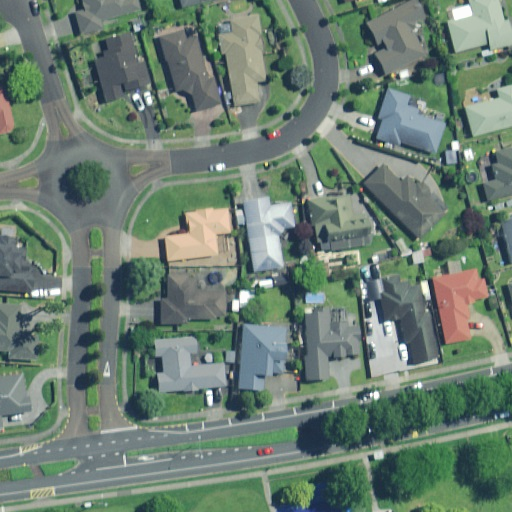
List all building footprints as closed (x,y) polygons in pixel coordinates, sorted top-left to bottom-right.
[(81,0),(84,11),(75,13),(80,35),(102,29),(100,21),(140,11),(137,0),(81,0)] [(418,27),(416,22),(425,18),(416,0),(367,24),(380,51),(374,54),(385,76),(424,57),(411,30),(418,27)] [(495,0),(494,1),(493,0),(467,0),(468,3),(447,8),(450,20),(446,21),(455,53),(488,44),(490,50),(511,44),(511,34),(509,23),(504,24),(498,0),(495,0)] [(268,80),(258,17),(230,21),(232,35),(218,37),(221,55),(226,54),(234,107),(259,103),(256,82),(268,80)] [(190,38),(187,30),(159,39),(177,94),(190,90),(197,112),(220,105),(212,78),(209,79),(195,36),(190,38)] [(137,63),(129,34),(105,40),(107,50),(103,58),(94,61),(105,103),(122,98),(121,92),(151,84),(145,61),(137,63)] [(511,85),(496,90),(499,99),(464,108),(471,137),(511,125),(511,85)] [(0,87),(0,134),(14,131),(3,87),(0,87)] [(410,97),(388,89),(378,118),(383,119),(376,139),(398,146),(399,142),(436,154),(445,124),(417,115),(418,110),(407,106),(410,97)] [(511,147),(494,153),(497,164),(491,165),(495,181),(483,184),(487,201),(511,194),(511,147)] [(411,174),(402,183),(384,164),(364,184),(418,239),(447,211),(411,174)] [(353,213),(350,194),(307,201),(311,225),(314,225),(317,243),(370,235),(366,211),(353,213)] [(270,207),(269,199),(243,203),(253,272),(283,268),(277,229),(293,227),(290,204),(270,207)] [(230,233),(227,209),(185,214),(187,235),(164,237),(167,261),(217,255),(214,235),(230,233)] [(511,216),(499,220),(510,263),(511,262),(511,216)] [(22,240),(0,238),(0,290),(31,294),(34,262),(21,261),(22,240)] [(401,239),(394,243),(403,256),(409,251),(401,239)] [(475,304),(474,300),(487,297),(483,279),(478,280),(476,269),(431,279),(445,344),(469,339),(465,318),(468,318),(465,306),(475,304)] [(196,275),(166,274),(166,299),(160,299),(159,324),(186,324),(186,319),(215,320),(216,317),(225,317),(225,291),(196,290),(196,275)] [(407,281),(398,283),(396,276),(375,281),(383,322),(399,319),(405,344),(409,344),(413,364),(437,359),(427,313),(424,314),(418,284),(408,286),(407,281)] [(255,308),(254,291),(240,291),(240,309),(255,308)] [(18,336),(20,306),(0,304),(0,350),(8,351),(7,359),(35,360),(36,337),(18,336)] [(343,359),(343,357),(359,356),(357,325),(346,326),(346,321),(331,321),(330,309),(305,310),(307,352),(305,352),(306,381),(329,380),(328,360),(343,359)] [(285,328),(243,325),(239,389),(262,391),(263,373),(282,374),(285,328)] [(197,353),(196,338),(153,341),(154,357),(161,357),(162,373),(156,374),(158,393),(227,389),(225,364),(190,366),(189,354),(197,353)] [(1,415),(30,413),(29,396),(25,396),(24,376),(0,378),(0,428),(2,429),(1,415)]
